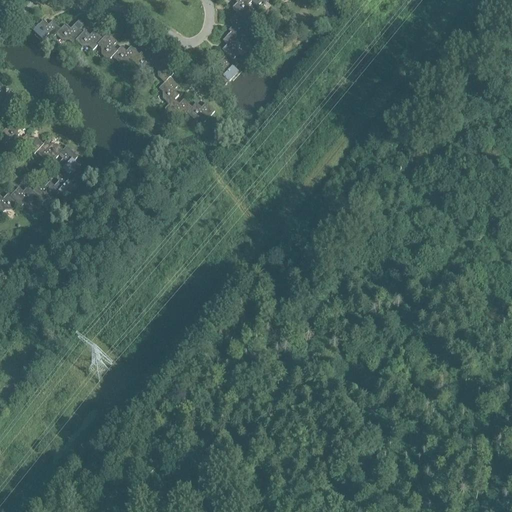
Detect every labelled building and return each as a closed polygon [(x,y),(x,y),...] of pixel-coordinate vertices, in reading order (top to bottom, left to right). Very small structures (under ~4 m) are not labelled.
[(233,0),(240,6),(237,9),(235,7),(233,9),(237,14),(238,13),(243,19),(243,18),(249,12),(249,5),(252,2),(253,2),(250,0),(233,0)] [(231,29),(229,31),(231,33),(239,41),(239,40),(245,34),(245,27),(249,24),(243,18),(243,19),(238,13),(237,14),(229,22),(236,28),(233,31),(231,29)] [(61,30),(56,36),(62,42),(69,42),(73,45),(76,42),(83,34),(80,31),(84,26),(79,21),(75,26),(69,32),(66,29),(67,28),(65,26),(61,30)] [(43,22),(34,32),(40,38),(47,38),(51,42),(56,36),(61,30),(53,22),(47,28),(44,26),(45,24),(43,22)] [(83,34),(76,42),(82,48),(89,48),(93,52),(98,46),(103,40),(95,32),(89,39),(86,36),(87,34),(85,32),(83,34)] [(225,49),(223,51),(227,56),(227,55),(233,61),(233,60),(239,54),(239,47),(243,44),(239,40),(239,41),(231,33),(223,42),(230,48),(227,51),(225,49)] [(103,40),(98,46),(102,49),(102,56),(108,62),(113,58),(112,58),(118,52),(117,52),(116,50),(114,52),(111,49),(117,43),(108,35),(103,40)] [(118,52),(112,58),(113,58),(119,64),(126,64),(129,67),(133,64),(132,64),(140,56),(139,56),(131,48),(125,54),(122,51),(124,49),(122,47),(117,52),(118,52)] [(140,56),(132,64),(133,64),(139,70),(146,70),(149,73),(155,68),(154,68),(160,62),(159,62),(151,54),(145,60),(142,57),(144,56),(142,54),(139,56),(140,56)] [(219,73),(212,80),(222,90),(229,83),(235,77),(235,70),(239,66),(233,60),(233,61),(227,55),(227,56),(219,64),(226,70),(223,73),(221,71),(219,73)] [(160,62),(154,68),(155,68),(158,71),(158,78),(164,84),(165,84),(170,79),(174,74),(172,72),(171,74),(167,71),(173,65),(165,56),(159,62),(160,62)] [(163,100),(169,106),(175,100),(175,101),(179,96),(177,94),(176,96),(172,93),(178,87),(170,79),(165,84),(164,84),(159,89),(163,93),(163,100)] [(0,110),(7,103),(10,100),(6,96),(6,90),(0,83),(0,110)] [(182,120),(188,115),(187,114),(193,109),(192,109),(184,101),(178,107),(175,104),(177,102),(175,101),(175,100),(169,106),(165,110),(171,117),(178,116),(182,120)] [(13,109),(7,103),(0,110),(0,113),(1,113),(4,116),(0,120),(0,124),(6,130),(6,131),(12,125),(17,120),(13,116),(13,109)] [(197,104),(192,109),(193,109),(187,114),(188,115),(194,120),(201,120),(204,124),(215,113),(206,104),(200,111),(197,108),(199,106),(197,104)] [(6,131),(6,130),(2,135),(4,137),(6,135),(9,138),(3,144),(11,153),(17,147),(16,147),(22,141),(18,138),(18,131),(12,125),(6,131)] [(27,136),(22,141),(16,147),(17,147),(25,155),(31,149),(34,152),(32,154),(35,156),(37,153),(36,153),(44,145),(38,139),(31,139),(27,136)] [(36,153),(37,153),(45,161),(51,155),(54,158),(52,160),(54,162),(59,157),(64,152),(64,151),(57,146),(51,146),(47,142),(44,145),(36,153)] [(58,166),(63,170),(69,175),(74,169),(74,162),(78,158),(67,148),(64,151),(64,152),(59,157),(65,162),(62,165),(60,164),(58,166)] [(56,186),(55,187),(55,188),(60,193),(65,198),(71,191),(70,184),(74,180),(69,175),(63,170),(55,178),(61,184),(58,188),(56,186)] [(54,199),(60,193),(55,188),(55,187),(50,183),(48,185),(50,187),(47,190),(41,184),(33,192),(33,193),(38,198),(44,203),(47,199),(54,199)] [(19,189),(11,197),(19,205),(18,205),(22,208),(25,204),(32,204),(38,198),(33,193),(33,192),(29,188),(27,190),(28,192),(25,195),(19,189)] [(11,197),(9,195),(7,197),(9,199),(6,202),(0,196),(0,213),(2,215),(6,211),(13,211),(18,205),(19,205),(11,197)]
